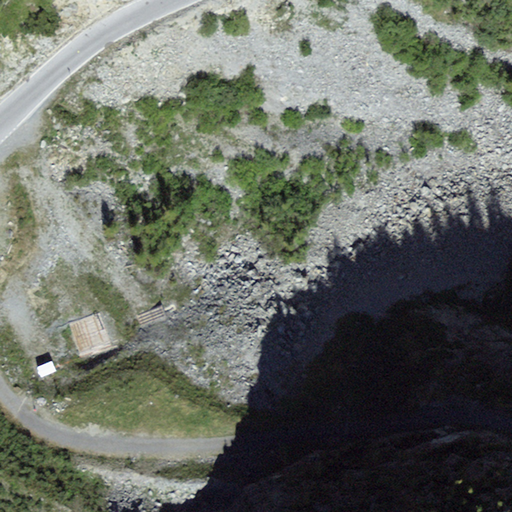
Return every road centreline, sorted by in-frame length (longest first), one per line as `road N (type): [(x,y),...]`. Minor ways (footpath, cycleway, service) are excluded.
road 1 (track): [(0,387),(45,431),(89,444),(234,445),(434,415),(511,422)]
road 2 (unclassified): [(0,123),(107,29),(171,0)]
